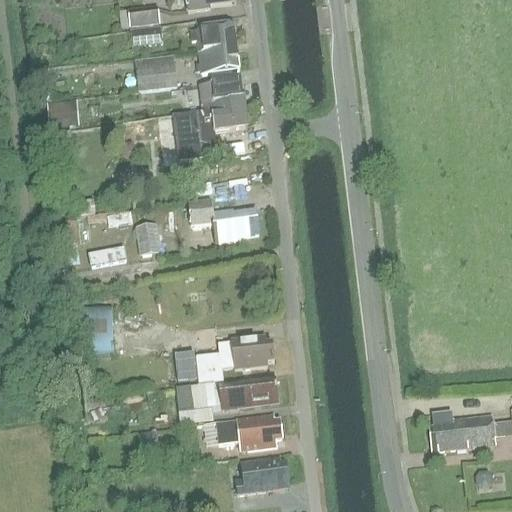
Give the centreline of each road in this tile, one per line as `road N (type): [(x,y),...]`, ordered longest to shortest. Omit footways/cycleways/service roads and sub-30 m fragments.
road 1 (tertiary): [(397,511),(349,127)]
road 2 (unclassified): [(315,511),(274,136)]
road 3 (unclassified): [(274,136),(258,0)]
road 4 (tertiary): [(349,127),(333,0)]
